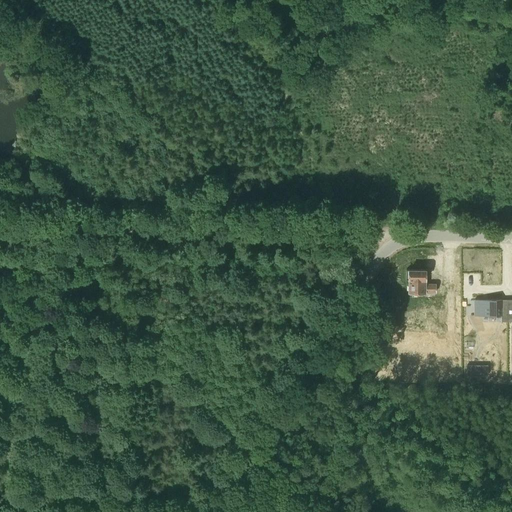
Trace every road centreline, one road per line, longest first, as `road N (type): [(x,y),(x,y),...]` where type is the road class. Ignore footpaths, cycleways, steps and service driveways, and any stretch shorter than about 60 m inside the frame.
road 1 (tertiary): [(201,511),(388,250),(402,240),(511,239)]
road 2 (track): [(402,240),(0,230)]
